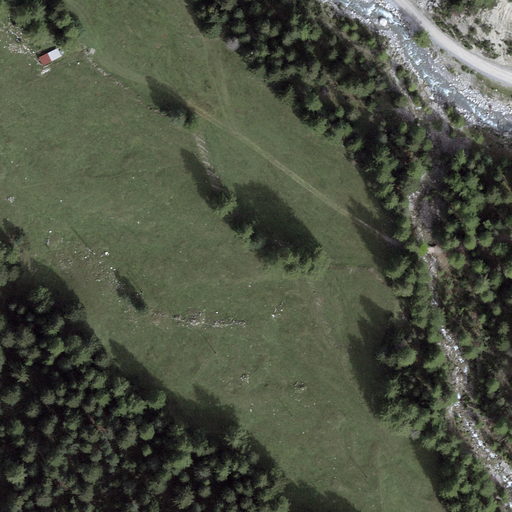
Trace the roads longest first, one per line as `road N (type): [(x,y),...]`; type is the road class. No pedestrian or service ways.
road 1 (track): [(511,238),(410,247),(201,110),(116,70),(91,43)]
road 2 (unclassified): [(403,0),(458,47),(511,78)]
